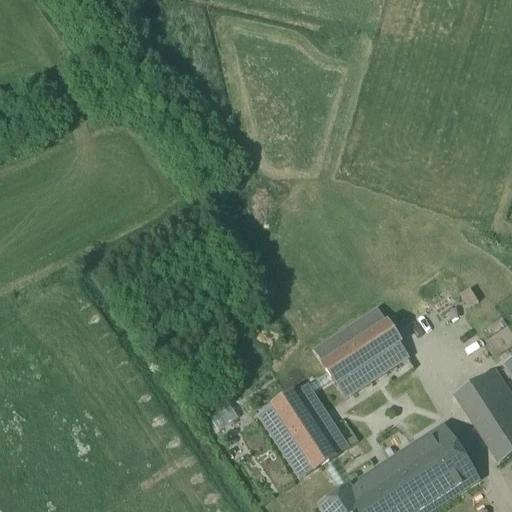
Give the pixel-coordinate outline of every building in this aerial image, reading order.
[(407,361),(376,314),(314,354),(345,402),(407,361)] [(317,373),(302,381),(308,391),(323,382),(317,373)] [(503,466),(511,460),(511,401),(494,374),(457,398),(503,466)] [(306,390),(259,421),(299,483),(347,452),(306,390)] [(433,511),(469,489),(477,484),(443,431),(318,511),(433,511)]
